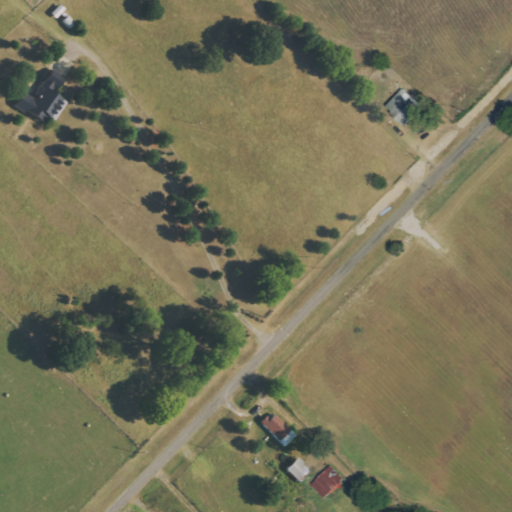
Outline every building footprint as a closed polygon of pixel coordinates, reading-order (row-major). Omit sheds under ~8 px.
[(17,105),(49,125),(65,99),(56,93),(66,78),(52,69),(33,98),(25,92),(17,105)] [(425,106),(405,88),(388,107),(407,125),(425,106)] [(261,422),(287,446),(297,435),(271,411),(261,422)] [(302,482),(313,470),(299,456),(287,469),(302,482)] [(313,484),(326,498),(347,479),(334,465),(313,484)]
